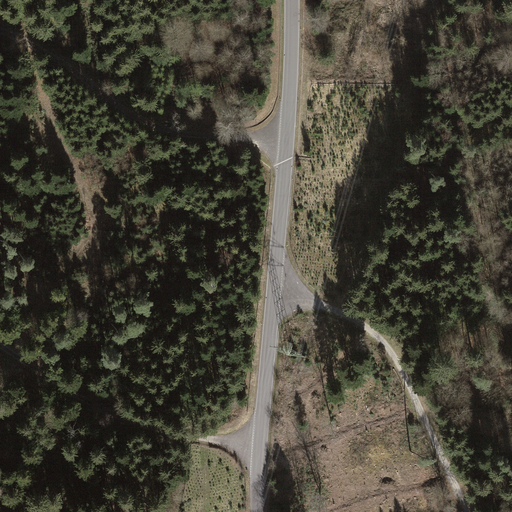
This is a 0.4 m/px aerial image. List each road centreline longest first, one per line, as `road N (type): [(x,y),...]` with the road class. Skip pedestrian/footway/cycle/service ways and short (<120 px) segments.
road 1 (tertiary): [(291,0),(258,511)]
road 2 (track): [(0,32),(148,123),(287,140)]
road 3 (track): [(468,511),(372,330),(273,293)]
road 4 (track): [(0,344),(141,429),(260,441)]
